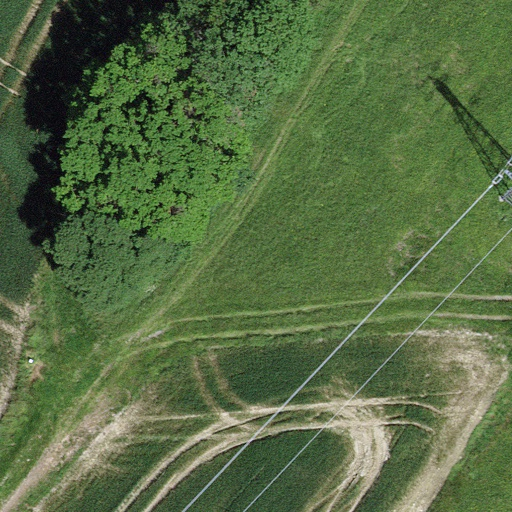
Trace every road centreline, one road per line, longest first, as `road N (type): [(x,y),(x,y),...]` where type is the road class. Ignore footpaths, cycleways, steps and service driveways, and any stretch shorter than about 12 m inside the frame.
road 1 (track): [(90,169),(0,373)]
road 2 (track): [(1,511),(149,346)]
